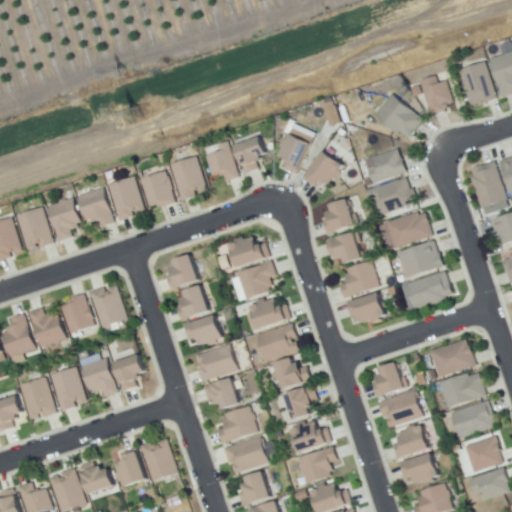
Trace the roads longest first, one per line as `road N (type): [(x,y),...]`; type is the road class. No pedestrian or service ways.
road 1 (residential): [(387,511),(281,200)]
road 2 (residential): [(0,291),(281,200)]
road 3 (residential): [(211,511),(131,248)]
road 4 (residential): [(511,373),(439,151)]
road 5 (residential): [(0,463),(181,404)]
road 6 (residential): [(338,361),(491,309)]
